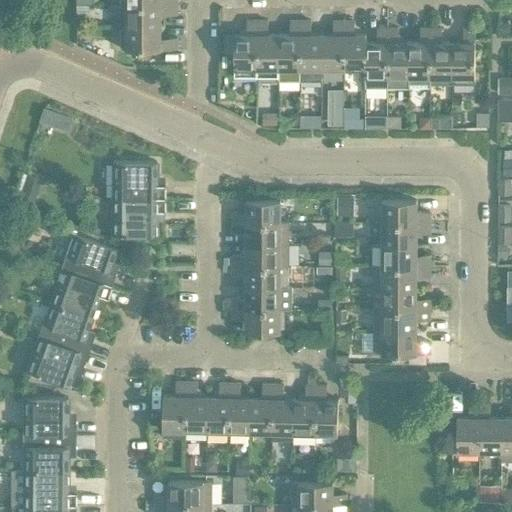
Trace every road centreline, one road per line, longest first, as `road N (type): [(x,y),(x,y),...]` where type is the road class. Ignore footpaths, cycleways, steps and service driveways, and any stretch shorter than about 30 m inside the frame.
road 1 (residential): [(511,356),(480,345),(476,328),(481,190),(472,175),(432,163),(265,164),(217,145)]
road 2 (residential): [(206,354),(203,179),(217,145)]
road 3 (residential): [(182,130),(39,67),(15,67),(0,80)]
road 4 (residential): [(114,511),(112,379),(125,355)]
road 5 (residential): [(182,130),(198,99),(199,0)]
